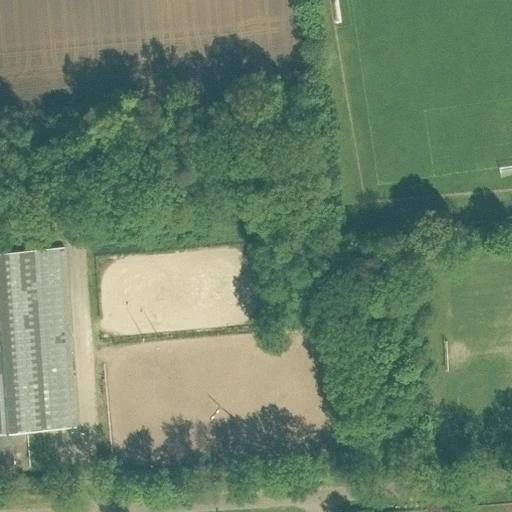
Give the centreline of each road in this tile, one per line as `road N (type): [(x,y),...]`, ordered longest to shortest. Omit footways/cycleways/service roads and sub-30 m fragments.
road 1 (unclassified): [(100,511),(317,496)]
road 2 (unclassified): [(317,496),(511,480)]
